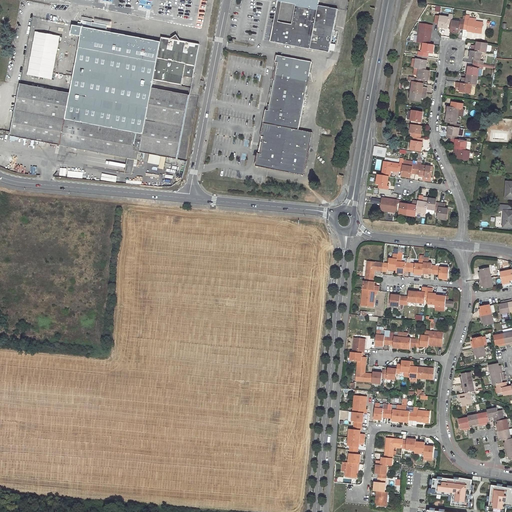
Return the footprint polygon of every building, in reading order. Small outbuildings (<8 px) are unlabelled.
[(293,0),(300,1),(295,29),(277,26),(273,25),(272,33),(276,33),(274,42),(329,52),(338,9),(318,5),(319,0),(293,0)] [(300,1),(293,0),(278,0),(273,25),(277,26),(295,29),(300,1)] [(439,24),(438,27),(447,28),(448,24),(452,24),(452,21),(453,15),(449,15),(449,18),(440,16),(439,24)] [(465,20),(464,29),(467,30),(467,31),(482,33),(483,23),(469,21),(469,17),(465,16),(465,20)] [(79,20),(78,26),(106,32),(107,26),(110,26),(111,22),(95,19),(95,23),(92,23),(92,19),(82,17),(81,21),(79,20)] [(452,24),(450,32),(459,33),(460,29),(464,29),(465,20),(461,19),(461,23),(452,21),(452,24)] [(423,43),(430,44),(432,29),(433,26),(421,24),(421,28),(420,27),(418,37),(418,41),(418,43),(423,43)] [(78,26),(73,25),(71,34),(81,36),(70,93),(20,84),(10,136),(39,141),(38,146),(44,147),(45,142),(60,145),(61,139),(139,154),(140,152),(167,157),(165,163),(176,165),(189,95),(152,88),(153,81),(161,42),(156,41),(156,44),(150,42),(150,40),(106,32),(78,26)] [(162,37),(161,42),(153,81),(177,85),(179,75),(183,76),(193,78),(199,44),(180,40),(178,42),(173,41),(172,39),(162,37)] [(472,45),(471,50),(482,52),(487,53),(488,44),(477,42),(477,46),(472,45)] [(65,49),(34,43),(31,55),(63,61),(65,49)] [(419,51),(418,55),(428,57),(428,53),(433,53),(434,45),(430,44),(423,43),(422,52),(419,51)] [(474,60),(474,63),(483,65),(483,64),(484,61),(481,61),(482,52),(471,50),(470,59),(474,60)] [(299,130),(312,62),(277,55),(275,62),(278,63),(269,111),(266,111),(264,123),(299,130)] [(417,59),(415,68),(420,69),(426,70),(428,57),(418,55),(418,59),(417,59)] [(63,62),(37,57),(35,69),(61,74),(63,62)] [(483,65),(474,63),(473,67),(469,67),(467,74),(478,76),(482,77),(483,69),(482,69),(483,66),(483,65)] [(415,78),(414,82),(424,83),(424,80),(429,80),(430,70),(426,70),(420,69),(418,79),(415,78)] [(462,77),(461,83),(472,84),(476,85),(478,76),(467,74),(467,78),(462,77)] [(427,88),(423,88),(424,83),(414,82),(413,82),(412,91),(427,93),(427,88)] [(461,88),(460,92),(471,94),(472,84),(461,83),(457,82),(456,87),(461,88)] [(412,91),(410,100),(421,102),(421,98),(426,99),(427,93),(412,91)] [(449,107),(447,114),(458,116),(462,117),(463,105),(454,104),(454,107),(449,107)] [(412,111),(411,121),(412,121),(412,125),(421,126),(423,112),(412,111)] [(447,114),(446,122),(451,123),(451,127),(460,128),(460,124),(456,124),(458,116),(447,114)] [(312,133),(299,130),(264,123),(261,136),(264,137),(261,154),(258,153),(255,166),(304,176),(312,133)] [(412,133),(411,137),(414,137),(421,138),(422,126),(421,126),(412,125),(411,132),(412,133)] [(449,126),(447,138),(452,139),(457,140),(457,136),(458,136),(460,128),(451,127),(449,126)] [(412,141),(411,150),(421,152),(423,138),(421,138),(414,137),(413,141),(412,141)] [(61,139),(60,145),(128,158),(125,173),(133,175),(135,160),(138,160),(139,154),(61,139)] [(456,145),(455,149),(466,150),(467,141),(457,140),(452,139),(451,144),(456,145)] [(455,149),(454,154),(459,154),(458,158),(469,160),(470,151),(466,150),(455,149)] [(384,162),(382,176),(389,177),(390,177),(391,171),(398,172),(398,171),(402,172),(403,166),(404,163),(400,162),(399,164),(384,162)] [(403,166),(402,172),(401,176),(411,178),(412,173),(415,174),(417,164),(413,164),(412,167),(403,166)] [(417,164),(415,174),(419,174),(419,176),(431,178),(433,167),(417,164)] [(389,186),(387,186),(389,177),(382,176),(381,175),(378,175),(377,184),(379,185),(379,188),(388,190),(389,186)] [(383,198),(381,210),(396,212),(396,210),(397,200),(383,198)] [(417,202),(416,212),(426,213),(427,209),(428,199),(424,198),(423,202),(417,202)] [(428,199),(427,209),(435,210),(435,212),(438,212),(440,204),(436,203),(437,200),(428,199)] [(400,210),(399,214),(406,215),(407,205),(401,204),(401,201),(397,200),(396,210),(400,210)] [(407,205),(406,215),(415,216),(416,212),(417,202),(412,201),(412,205),(407,205)] [(438,212),(438,219),(447,220),(448,209),(444,209),(445,204),(440,204),(438,212)] [(511,211),(504,211),(503,227),(511,227),(511,211)] [(384,264),(383,271),(388,272),(388,269),(396,270),(398,257),(398,255),(394,254),(393,259),(389,259),(389,264),(384,264)] [(406,263),(402,262),(403,258),(398,257),(396,270),(396,272),(405,273),(405,271),(410,271),(410,264),(406,263)] [(436,266),(432,266),(432,263),(429,263),(429,258),(424,258),(424,260),(423,273),(431,274),(431,273),(435,274),(436,266)] [(414,272),(414,274),(423,275),(423,273),(424,260),(420,259),(419,264),(415,264),(410,264),(410,271),(414,272)] [(368,262),(366,278),(374,278),(375,270),(383,271),(384,264),(368,262)] [(439,274),(439,278),(442,278),(448,279),(449,268),(440,267),(436,266),(435,274),(439,274)] [(490,267),(480,269),(481,272),(481,274),(479,274),(480,279),(491,277),(490,267)] [(507,284),(506,281),(509,281),(511,280),(511,269),(500,272),(503,284),(507,284)] [(491,277),(480,279),(481,284),(483,284),(483,286),(484,289),(494,287),(491,277)] [(375,282),(374,282),(374,278),(366,278),(366,281),(364,281),(364,289),(365,289),(377,290),(379,291),(379,286),(375,286),(375,282)] [(418,292),(417,303),(425,304),(425,300),(426,288),(423,288),(422,293),(418,292)] [(437,294),(433,294),(433,289),(430,288),(428,301),(428,304),(435,304),(436,295),(437,294)] [(363,296),(362,306),(374,307),(375,300),(374,300),(374,294),(377,294),(377,290),(365,289),(365,296),(363,296)] [(408,305),(408,302),(417,303),(418,292),(409,291),(409,297),(404,297),(404,304),(408,305)] [(404,297),(400,296),(391,295),(390,305),(399,306),(400,304),(404,304),(404,297)] [(436,295),(435,304),(435,306),(445,307),(445,306),(446,301),(446,296),(436,295)] [(508,300),(504,301),(504,303),(502,304),(499,304),(501,314),(511,312),(508,300)] [(490,304),(480,306),(481,311),(480,312),(480,316),(492,314),(490,304)] [(492,314),(480,316),(482,321),(483,321),(484,326),(494,324),(492,314)] [(385,336),(381,335),(381,331),(377,330),(375,345),(384,346),(384,344),(388,345),(389,337),(385,337),(385,336)] [(428,347),(429,344),(430,332),(425,331),(425,336),(421,335),(421,340),(417,340),(416,348),(420,348),(420,346),(428,347)] [(430,332),(429,344),(430,344),(443,345),(444,333),(430,332)] [(389,337),(388,345),(393,345),(393,348),(401,349),(403,333),(398,333),(398,337),(394,337),(394,338),(389,337)] [(403,333),(401,349),(409,349),(410,347),(416,348),(417,340),(411,339),(407,338),(408,334),(403,333)] [(504,333),(494,336),(496,345),(499,344),(501,344),(501,346),(506,345),(504,333)] [(483,337),(473,338),(474,341),(474,343),(472,343),(473,348),(485,346),(484,345),(483,337)] [(355,338),(353,352),(362,353),(364,353),(365,339),(355,338)] [(485,346),(473,348),(474,353),(476,353),(476,355),(477,358),(487,356),(485,346)] [(358,361),(358,365),(366,365),(367,357),(362,357),(362,353),(353,352),(351,352),(351,360),(358,361)] [(397,369),(397,373),(401,373),(401,371),(410,372),(411,362),(402,361),(402,366),(398,365),(397,369)] [(418,367),(415,367),(415,362),(411,362),(410,372),(410,377),(414,377),(417,378),(418,367)] [(499,363),(489,365),(491,374),(502,372),(502,368),(499,368),(499,366),(499,363)] [(358,365),(357,380),(373,382),(373,374),(365,374),(366,365),(358,365)] [(420,367),(419,378),(433,379),(434,369),(420,367)] [(385,370),(385,378),(387,378),(387,379),(396,380),(397,373),(397,369),(388,368),(388,370),(385,370)] [(373,374),(373,382),(382,383),(382,378),(385,378),(385,370),(383,370),(382,373),(373,372),(373,374)] [(471,372),(462,374),(463,376),(463,378),(461,379),(462,383),(473,381),(471,372)] [(502,380),(501,378),(503,377),(502,372),(491,374),(493,384),(497,384),(502,382),(502,380)] [(473,381),(462,383),(463,389),(465,388),(465,390),(466,393),(471,392),(475,391),(473,381)] [(502,382),(497,384),(499,393),(503,393),(504,395),(511,393),(511,385),(507,387),(506,382),(502,382)] [(466,393),(458,394),(459,399),(461,398),(462,402),(463,406),(473,404),(471,392),(466,393)] [(367,409),(365,409),(365,403),(366,403),(367,397),(355,395),(354,404),(356,405),(355,412),(364,413),(367,413),(367,409)] [(402,406),(400,421),(409,422),(409,419),(413,420),(414,413),(410,413),(410,412),(406,411),(407,407),(406,407),(407,403),(402,402),(402,406)] [(383,409),(380,409),(380,404),(376,404),(374,418),(382,419),(383,417),(387,417),(388,411),(383,410),(383,409)] [(388,411),(387,417),(392,418),(392,420),(400,421),(402,406),(397,406),(397,410),(393,410),(393,411),(388,411)] [(430,412),(418,411),(419,408),(414,407),(414,413),(413,420),(417,420),(417,421),(429,422),(430,412)] [(497,408),(487,410),(488,412),(489,417),(494,416),(495,421),(498,421),(505,419),(503,410),(498,411),(497,408)] [(355,421),(354,426),(362,427),(362,422),(363,422),(364,413),(355,412),(353,412),(353,421),(352,421),(355,421)] [(485,424),(485,422),(487,422),(490,421),(489,417),(488,412),(478,414),(480,425),(485,424)] [(478,414),(468,416),(468,417),(470,425),(473,425),(475,424),(475,426),(480,425),(478,414)] [(468,417),(459,419),(461,429),(464,428),(465,428),(466,430),(471,429),(470,425),(468,417)] [(505,419),(498,421),(499,423),(499,425),(497,426),(498,431),(509,428),(508,419),(505,419)] [(365,434),(360,433),(360,430),(361,430),(362,427),(354,426),(354,429),(350,429),(349,437),(365,439),(365,434)] [(509,428),(498,431),(499,436),(501,435),(501,437),(502,440),(506,440),(511,438),(509,428)] [(351,446),(350,450),(358,450),(358,447),(359,447),(359,443),(364,444),(365,439),(349,437),(349,446),(351,446)] [(387,438),(386,454),(393,455),(394,446),(403,447),(403,440),(387,438)] [(406,448),(406,449),(415,450),(416,442),(416,440),(407,439),(407,441),(403,440),(403,447),(402,448),(406,448)] [(424,454),(425,446),(426,443),(416,442),(415,450),(415,452),(424,454)] [(425,446),(424,454),(424,456),(433,457),(434,447),(425,446)] [(350,450),(349,463),(358,463),(359,463),(360,454),(357,454),(358,450),(350,450)] [(377,460),(377,464),(387,465),(392,466),(393,458),(385,458),(382,457),(382,461),(377,460)] [(348,462),(347,477),(357,478),(358,463),(349,463),(348,462)] [(379,474),(378,478),(386,479),(387,465),(377,464),(376,474),(379,474)] [(375,482),(374,491),(377,491),(385,492),(386,479),(378,478),(378,482),(375,482)] [(431,492),(431,493),(451,496),(450,505),(468,507),(471,479),(459,478),(459,480),(442,478),(442,480),(432,478),(431,489),(429,488),(428,491),(431,492)] [(511,487),(491,485),(489,511),(493,511),(505,511),(506,505),(511,505),(511,487)] [(377,491),(376,506),(386,507),(388,492),(385,492),(377,491)]
